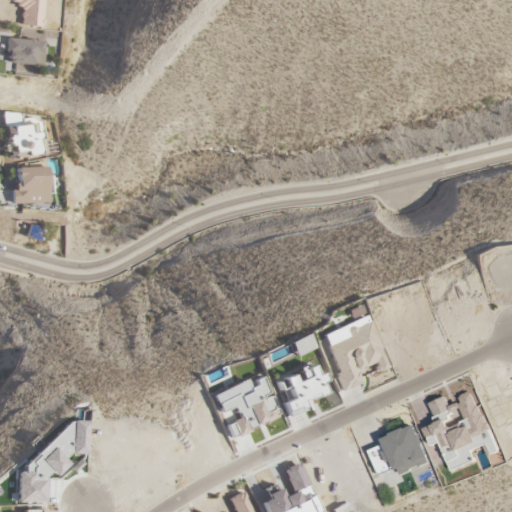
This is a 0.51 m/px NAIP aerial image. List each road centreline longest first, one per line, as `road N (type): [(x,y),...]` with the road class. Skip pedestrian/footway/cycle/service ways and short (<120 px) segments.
road 1 (residential): [(0,255),(95,274),(198,220),(511,152)]
road 2 (residential): [(511,341),(262,452),(163,511)]
